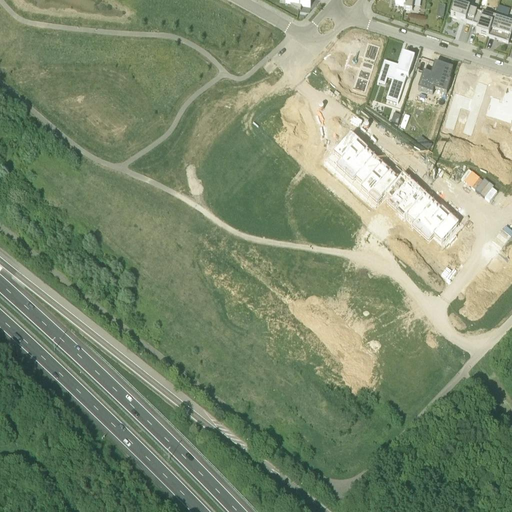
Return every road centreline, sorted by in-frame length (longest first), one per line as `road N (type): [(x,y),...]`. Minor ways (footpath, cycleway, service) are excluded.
road 1 (unclassified): [(0,227),(331,485),(355,482),(377,463),(511,320)]
road 2 (trunk): [(315,511),(0,262)]
road 3 (trunk): [(238,511),(0,283)]
road 4 (trunk): [(0,317),(200,511)]
road 5 (residential): [(349,16),(511,71)]
